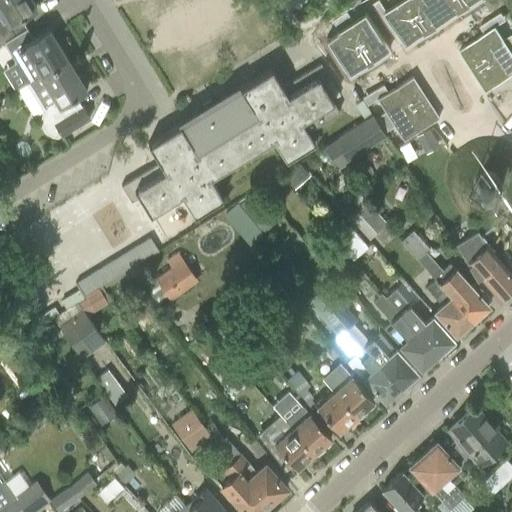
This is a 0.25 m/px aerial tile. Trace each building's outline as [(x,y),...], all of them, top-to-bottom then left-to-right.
[(35,8),(30,0),(0,0),(0,12),(4,19),(0,20),(0,36),(3,42),(25,28),(19,18),(35,8)] [(376,0),(371,4),(377,14),(383,10),(376,0)] [(407,46),(415,40),(424,35),(423,33),(420,28),(423,26),(406,0),(397,0),(398,1),(384,10),(407,46)] [(406,0),(423,26),(427,24),(431,30),(441,24),(448,20),(434,0),(406,0)] [(434,0),(448,20),(455,15),(464,9),(463,7),(460,2),(463,0),(434,0)] [(383,10),(377,14),(383,24),(389,19),(384,10),(383,10)] [(500,12),(490,19),(494,25),(504,19),(500,12)] [(345,13),(338,17),(345,27),(363,56),(367,54),(371,60),(381,54),(388,49),(365,14),(351,23),(345,13)] [(347,76),(355,71),(364,65),(363,63),(360,58),(363,56),(345,27),(338,17),(332,21),(338,31),(324,40),(347,76)] [(389,19),(383,24),(389,33),(396,29),(389,19)] [(459,48),(470,65),(476,61),(479,65),(507,46),(511,43),(511,34),(503,40),(494,26),(459,48)] [(31,38),(25,28),(3,42),(13,58),(29,83),(66,59),(47,28),(31,38)] [(396,43),(402,39),(396,29),(389,33),(396,43)] [(511,72),(511,53),(511,52),(511,43),(507,46),(479,65),(481,68),(474,73),(485,90),(511,72)] [(85,90),(66,59),(29,83),(43,108),(40,110),(38,117),(39,124),(43,130),(46,134),(51,136),(56,137),(60,135),(88,118),(81,106),(80,106),(74,96),(85,90)] [(189,118),(178,124),(146,144),(158,162),(120,185),(129,201),(138,197),(148,214),(180,195),(192,215),(221,198),(209,178),(273,139),(286,159),(313,142),(307,132),(339,112),(323,85),(329,79),(319,63),(281,86),(270,68),(228,94),(227,93),(226,93),(227,94),(217,100),(216,99),(215,100),(216,101),(213,103),(209,98),(200,103),(204,108),(201,110),(200,109),(199,110),(200,111),(190,117),(189,116),(188,117),(189,118)] [(374,118),(379,125),(388,118),(417,100),(415,96),(422,92),(411,75),(375,98),(384,112),(374,118)] [(365,104),(375,97),(371,90),(361,97),(365,104)] [(383,131),(393,125),(402,139),(437,116),(427,100),(426,99),(420,103),(417,100),(388,118),(379,125),(383,131)] [(371,114),(362,120),(337,136),(350,157),(385,135),(371,114)] [(428,129),(416,136),(423,149),(436,142),(428,129)] [(499,212),(511,202),(500,190),(500,188),(500,186),(500,183),(500,181),(511,170),(511,163),(507,158),(492,172),(490,172),(488,171),(486,171),(484,171),(482,172),(480,173),(478,174),(476,175),(475,176),(474,178),(473,180),(472,182),(472,184),(471,186),(472,188),(472,190),(473,192),(474,194),(475,195),(477,197),(478,198),(480,199),(482,200),(484,200),(486,200),(488,200),(499,212)] [(293,188),(309,175),(298,162),(282,175),(293,188)] [(259,188),(265,195),(278,186),(273,179),(259,188)] [(248,194),(238,203),(239,204),(244,210),(264,233),(282,216),(257,188),(248,194)] [(366,200),(355,211),(375,233),(386,223),(366,200)] [(234,203),(222,214),(225,217),(230,222),(244,210),(239,204),(238,203),(237,201),(234,203)] [(349,225),(334,239),(351,259),(367,245),(349,225)] [(433,277),(471,320),(477,314),(479,314),(483,311),(483,309),(487,305),(473,290),(466,282),(448,262),(440,269),(424,251),(427,248),(412,231),(401,241),(414,256),(433,277)] [(479,239),(480,238),(475,233),(455,246),(476,279),(478,277),(485,283),(499,298),(506,292),(509,291),(511,288),(511,277),(489,251),(479,239)] [(148,236),(74,282),(75,284),(79,290),(82,295),(97,286),(105,281),(122,270),(156,249),(148,236)] [(174,294),(195,280),(176,253),(166,260),(171,267),(155,279),(169,298),(174,294)] [(137,264),(125,271),(127,273),(137,286),(147,281),(139,267),(137,264)] [(122,270),(105,281),(112,293),(129,282),(122,270)] [(271,277),(252,294),(259,303),(278,286),(271,277)] [(433,277),(423,286),(424,287),(440,305),(434,311),(454,334),(458,331),(460,331),(464,328),(464,326),(471,320),(433,277)] [(324,285),(315,293),(346,327),(348,329),(356,322),(324,285)] [(83,298),(77,302),(78,304),(81,308),(85,314),(106,300),(97,286),(82,295),(83,298)] [(393,289),(384,296),(385,297),(436,354),(442,349),(444,348),(448,346),(448,343),(452,340),(431,317),(424,323),(408,305),(393,289)] [(79,290),(61,301),(66,309),(67,311),(78,304),(77,302),(83,298),(82,295),(79,290)] [(346,327),(315,293),(305,302),(335,336),(346,327)] [(436,354),(385,297),(384,296),(381,293),(372,301),(378,308),(390,321),(394,325),(387,331),(384,327),(385,326),(384,325),(383,327),(399,346),(406,354),(420,369),(436,354)] [(252,294),(237,308),(243,315),(258,302),(252,294)] [(51,308),(23,325),(28,332),(56,316),(51,308)] [(81,308),(58,325),(81,357),(103,340),(85,314),(81,308)] [(230,340),(243,329),(232,316),(219,326),(230,340)] [(52,323),(31,337),(38,347),(59,333),(52,323)] [(346,327),(335,336),(333,338),(350,357),(354,354),(368,369),(370,371),(363,377),(370,386),(384,401),(399,387),(384,369),(363,346),(362,345),(348,329),(346,327)] [(0,348),(9,342),(0,329),(0,348)] [(362,345),(363,346),(384,369),(399,387),(415,373),(412,369),(402,358),(395,350),(378,331),(362,345)] [(206,337),(197,344),(198,345),(210,361),(219,355),(206,337)] [(296,370),(286,379),(306,402),(310,408),(314,404),(313,403),(310,399),(311,398),(304,388),(308,385),(296,370)] [(230,377),(241,389),(247,383),(236,371),(230,377)] [(347,372),(341,378),(336,372),(325,381),(334,391),(355,415),(372,400),(359,385),(347,372)] [(355,415),(334,391),(325,399),(321,395),(313,403),(314,404),(324,416),(337,431),(355,415)] [(101,398),(86,409),(96,423),(111,412),(101,398)] [(282,419),(291,429),(312,453),(330,437),(300,404),(282,419)] [(475,467),(489,455),(505,442),(473,405),(456,421),(446,429),(453,437),(463,453),(475,467)] [(189,408),(167,424),(188,453),(210,436),(189,408)] [(141,413),(131,422),(149,441),(159,433),(141,413)] [(312,453),(291,429),(282,436),(279,433),(270,440),(295,468),(312,453)] [(223,436),(215,443),(229,462),(230,461),(267,503),(285,487),(264,463),(254,471),(238,453),(223,436)] [(435,441),(408,465),(422,480),(450,511),(466,511),(472,507),(462,496),(463,495),(445,476),(457,465),(448,456),(435,441)] [(505,459),(489,474),(482,480),(490,494),(500,485),(511,473),(511,465),(511,466),(505,459)] [(229,478),(220,486),(243,511),(259,511),(260,510),(263,507),(261,505),(265,501),(267,503),(230,461),(229,462),(221,469),(229,478)] [(123,466),(115,474),(123,483),(131,476),(123,466)] [(422,494),(414,485),(401,471),(380,490),(393,504),(398,510),(395,511),(417,511),(411,505),(422,494)] [(85,472),(48,501),(57,511),(58,511),(94,483),(87,474),(85,472)] [(107,499),(122,485),(113,475),(98,489),(107,499)] [(0,511),(26,511),(46,498),(35,482),(27,488),(11,499),(1,484),(0,482),(0,511)] [(194,496),(199,501),(189,510),(191,511),(223,511),(224,510),(204,488),(194,496)] [(377,511),(368,502),(357,511),(377,511)]
